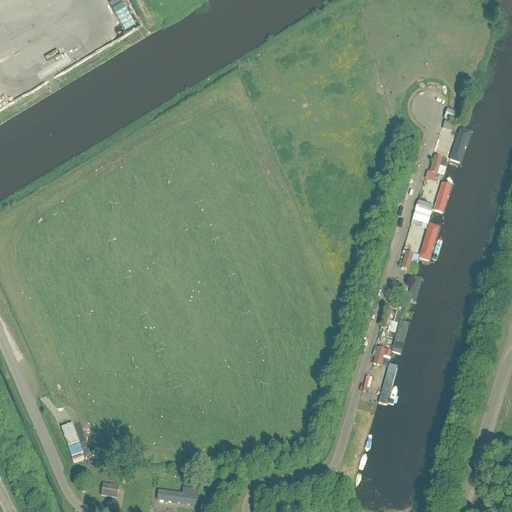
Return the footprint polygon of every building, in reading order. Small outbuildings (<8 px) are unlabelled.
[(460,169),(470,136),(458,131),(447,164),(460,169)] [(441,160),(434,158),(430,174),(436,176),(441,160)] [(443,218),(451,188),(441,183),(432,214),(443,218)] [(417,203),(412,221),(427,226),(432,208),(417,203)] [(429,266),(438,231),(427,228),(419,259),(429,266)] [(412,255),(405,254),(401,270),(407,272),(412,255)] [(415,308),(422,282),(413,279),(406,304),(415,308)] [(392,314),(389,323),(397,325),(400,316),(392,314)] [(408,331),(399,329),(393,349),(403,353),(408,331)] [(384,351),(377,349),(373,366),(379,368),(384,351)] [(386,408),(396,371),(388,368),(378,406),(386,408)] [(366,379),(362,394),(367,396),(371,380),(366,379)] [(71,423),(78,443),(91,439),(83,419),(71,423)] [(61,429),(68,448),(78,444),(71,425),(61,429)] [(117,488),(102,486),(101,497),(116,499),(117,488)] [(158,493),(157,503),(195,508),(197,492),(182,490),(181,496),(158,493)]
